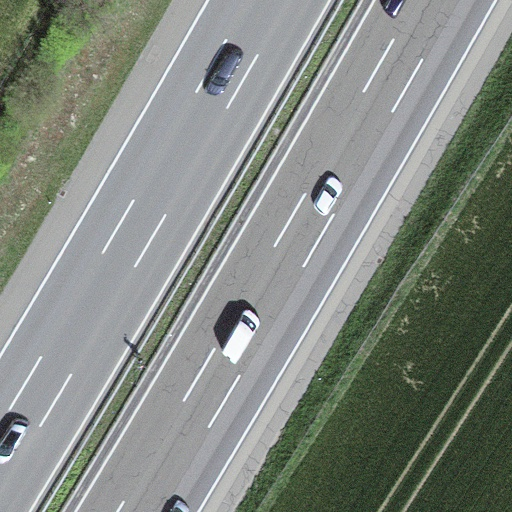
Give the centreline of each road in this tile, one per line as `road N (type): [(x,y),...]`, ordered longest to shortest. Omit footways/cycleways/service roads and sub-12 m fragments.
road 1 (motorway): [(135,511),(435,0)]
road 2 (motorway): [(269,0),(0,456)]
